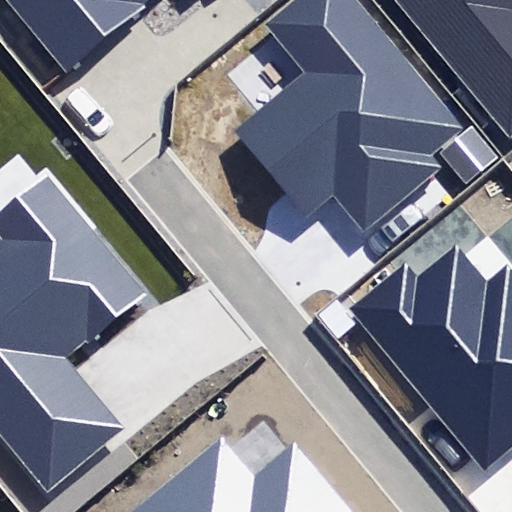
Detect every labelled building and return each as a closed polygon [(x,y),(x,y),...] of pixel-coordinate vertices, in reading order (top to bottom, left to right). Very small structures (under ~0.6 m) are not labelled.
[(0,0),(0,5),(64,81),(148,11),(139,1),(140,0),(0,0)] [(337,194),(365,229),(444,167),(432,152),(458,131),(354,0),(296,0),(266,23),(307,75),(236,131),(306,218),(337,194)] [(511,0),(389,0),(510,139),(511,136),(511,0)] [(0,426),(48,484),(117,427),(62,361),(144,294),(45,176),(0,213),(0,238),(2,240),(0,241),(0,426)] [(350,311),(483,466),(511,441),(511,270),(507,265),(489,281),(456,242),(414,278),(403,265),(350,311)] [(127,511),(348,511),(296,447),(253,481),(219,439),(127,511)]
